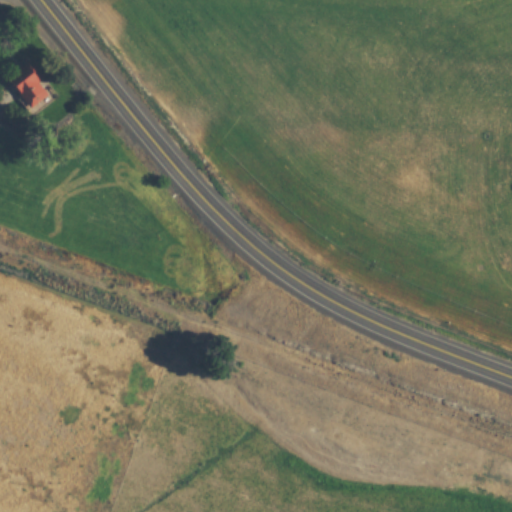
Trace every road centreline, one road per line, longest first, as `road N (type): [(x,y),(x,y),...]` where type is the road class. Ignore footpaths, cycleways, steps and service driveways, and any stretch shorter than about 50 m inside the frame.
road 1 (secondary): [(278,266),(178,171),(39,0)]
road 2 (secondary): [(511,377),(369,319),(278,266)]
